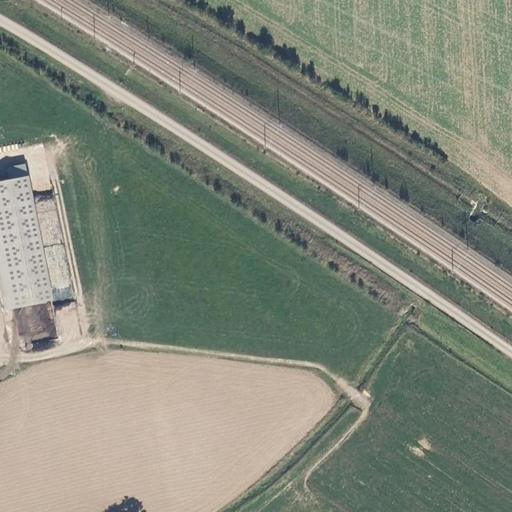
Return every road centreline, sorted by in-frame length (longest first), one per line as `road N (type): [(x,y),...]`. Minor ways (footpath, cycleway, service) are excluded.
road 1 (unclassified): [(511,353),(0,20)]
road 2 (track): [(511,215),(468,180),(169,0)]
